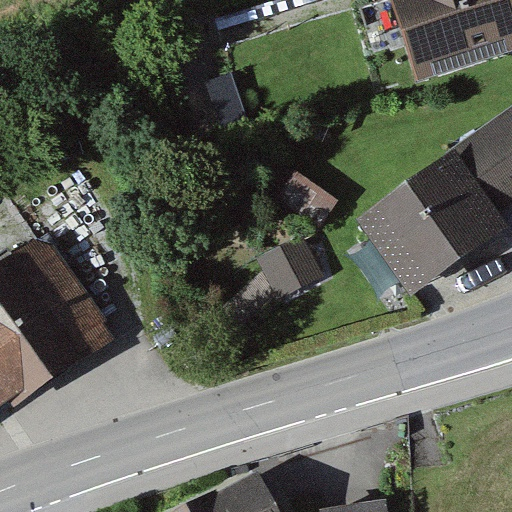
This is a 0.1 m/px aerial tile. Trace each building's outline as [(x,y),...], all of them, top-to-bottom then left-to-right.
[(511,0),(372,0),(403,85),(511,45),(511,0)] [(511,100),(507,93),(328,218),(389,304),(501,225),(491,212),(511,197),(511,100)] [(306,243),(265,265),(284,300),(325,277),(306,243)] [(41,249),(0,275),(0,397),(96,335),(41,249)] [(283,511),(253,467),(184,511),(283,511)] [(390,511),(389,503),(334,511),(390,511)]
